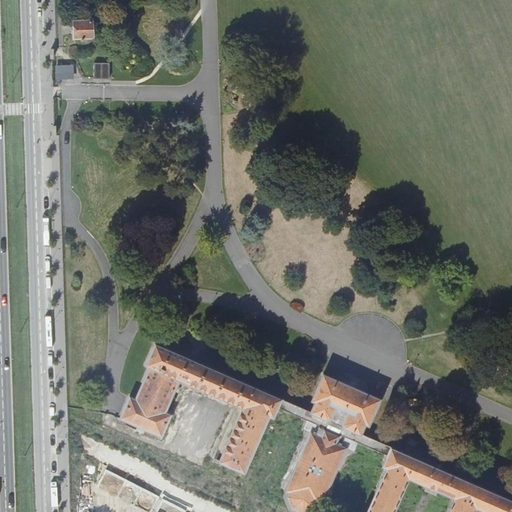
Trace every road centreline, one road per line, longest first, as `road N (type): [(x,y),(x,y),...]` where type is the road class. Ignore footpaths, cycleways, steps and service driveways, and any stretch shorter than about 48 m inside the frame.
road 1 (primary): [(45,511),(28,0)]
road 2 (primary): [(0,246),(7,511)]
